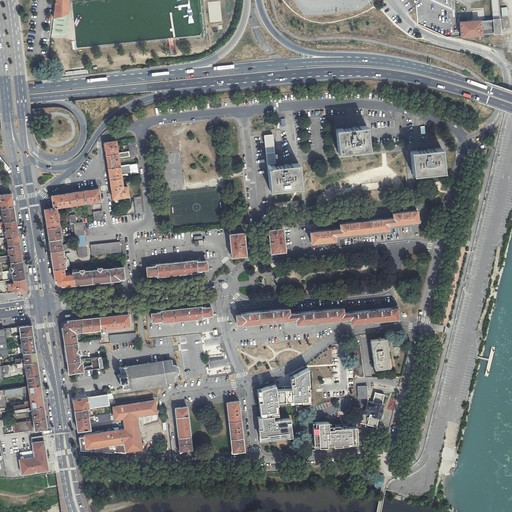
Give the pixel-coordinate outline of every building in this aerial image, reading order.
[(67,0),(54,0),(54,6),(53,20),(66,16),(67,15),(67,0)] [(66,16),(53,20),(50,35),(63,36),(66,16)] [(499,33),(498,18),(492,19),(492,21),(480,22),(479,20),(459,21),(460,36),(499,33)] [(366,125),(351,127),(335,129),(337,152),(368,149),(366,125)] [(298,163),(285,165),(274,166),(274,163),(276,163),(272,134),(263,135),(269,190),(300,186),(298,163)] [(104,143),(105,148),(106,155),(118,153),(116,141),(104,143)] [(440,148),(425,149),(410,151),(412,174),(443,171),(440,148)] [(130,158),(135,157),(134,151),(129,152),(118,153),(106,155),(106,157),(107,164),(108,168),(119,166),(118,158),(129,157),(130,158)] [(130,165),(119,166),(108,168),(109,173),(110,179),(121,178),(121,175),(127,175),(131,175),(130,165)] [(122,187),(121,178),(110,179),(110,185),(111,191),(112,199),(129,197),(127,186),(122,187)] [(98,188),(94,189),(83,191),(85,203),(100,200),(98,188)] [(83,191),(82,191),(70,193),(67,193),(69,205),(85,203),(83,191)] [(56,207),(69,205),(67,193),(57,195),(51,196),(53,208),(56,207)] [(13,206),(12,200),(11,194),(0,194),(0,205),(1,205),(1,208),(13,206)] [(143,213),(141,197),(134,197),(136,214),(143,213)] [(298,201),(274,202),(274,211),(299,210),(298,201)] [(3,222),(15,220),(14,213),(13,206),(1,208),(0,207),(0,212),(2,212),(3,222)] [(57,213),(56,207),(53,208),(44,209),(46,220),(47,227),(59,226),(58,217),(59,217),(58,213),(57,213)] [(310,244),(323,242),(336,241),(335,236),(389,230),(389,225),(419,222),(418,210),(392,213),(393,218),(338,223),(339,229),(309,232),(310,244)] [(103,219),(102,211),(92,212),(93,220),(103,219)] [(7,244),(19,243),(17,232),(15,220),(3,222),(0,222),(0,227),(0,228),(0,227),(3,226),(5,226),(5,231),(5,235),(6,235),(7,244)] [(72,236),(74,236),(84,234),(82,222),(76,223),(70,224),(72,236)] [(268,251),(271,251),(274,250),(274,251),(282,250),(282,246),(283,246),(281,228),(283,228),(282,223),(272,224),(267,225),(268,234),(266,234),(268,251)] [(48,233),(49,240),(59,238),(61,238),(59,226),(47,227),(48,233)] [(225,229),(225,230),(225,234),(227,234),(229,252),(230,251),(231,256),(239,255),(239,254),(241,254),(244,254),(242,237),(241,237),(240,228),(225,229)] [(86,246),(84,234),(74,236),(76,247),(86,246)] [(192,237),(193,245),(201,244),(200,236),(192,237)] [(61,249),(59,238),(49,240),(49,246),(50,251),(61,249)] [(116,252),(115,242),(94,245),(96,254),(98,254),(106,253),(116,252)] [(63,249),(61,249),(50,251),(51,259),(59,258),(59,257),(65,256),(65,255),(63,255),(63,249)] [(0,263),(0,264),(10,262),(21,260),(20,252),(9,253),(9,254),(9,256),(0,256),(0,263)] [(59,259),(52,260),(52,262),(53,268),(64,267),(69,266),(68,259),(66,260),(66,259),(59,260),(59,259)] [(12,271),(23,269),(22,267),(21,260),(10,262),(11,267),(9,267),(10,271),(12,271)] [(151,276),(162,275),(193,272),(200,271),(200,269),(205,269),(204,260),(199,261),(199,260),(150,265),(150,266),(145,267),(146,275),(151,275),(151,276)] [(123,279),(122,266),(108,268),(109,280),(115,280),(123,279)] [(65,274),(64,267),(53,268),(55,280),(56,281),(56,282),(57,283),(58,284),(59,284),(60,284),(61,284),(62,286),(67,285),(73,284),(72,274),(65,274)] [(97,269),(91,270),(92,282),(98,282),(100,281),(99,275),(98,267),(97,267),(97,269)] [(108,268),(101,269),(101,274),(101,281),(109,280),(108,268)] [(23,269),(12,271),(13,280),(24,278),(23,269)] [(92,282),(91,270),(83,270),(82,269),(78,269),(78,271),(72,272),(72,274),(73,284),(81,283),(92,282)] [(24,278),(13,280),(13,283),(7,283),(8,293),(26,290),(25,284),(24,278)] [(193,307),(163,310),(155,311),(155,313),(150,313),(151,321),(156,320),(156,322),(205,317),(205,315),(210,315),(209,306),(204,307),(204,305),(193,307)] [(350,324),(398,318),(396,307),(387,308),(352,312),(343,313),(342,308),(332,309),(300,312),(292,313),(293,319),(295,319),(296,324),(349,318),(350,324)] [(242,325),(293,319),(292,313),(289,314),(288,308),(280,309),(247,313),(240,313),(241,315),(235,316),(236,324),(241,323),(242,325)] [(120,314),(103,316),(98,317),(99,329),(128,326),(127,314),(120,314)] [(98,317),(88,318),(80,318),(81,331),(99,329),(98,317)] [(77,331),(81,331),(80,318),(67,320),(67,321),(66,321),(64,322),(63,323),(62,324),(62,326),(61,327),(63,335),(64,343),(77,341),(75,329),(77,329),(77,331)] [(19,332),(20,336),(32,334),(31,325),(3,329),(5,338),(11,337),(11,333),(19,332)] [(108,335),(109,343),(136,340),(135,333),(108,335)] [(20,336),(23,353),(35,351),(32,334),(20,336)] [(372,343),(377,371),(392,369),(387,340),(372,343)] [(352,344),(353,363),(354,378),(364,377),(359,344),(352,344)] [(15,364),(16,364),(36,361),(35,351),(23,353),(23,358),(21,359),(21,357),(14,358),(15,364)] [(67,367),(68,372),(103,368),(101,357),(91,358),(91,365),(85,366),(85,367),(83,368),(82,362),(79,362),(79,360),(67,361),(67,367)] [(171,359),(119,366),(120,373),(118,373),(119,382),(121,382),(122,389),(174,381),(174,376),(175,376),(176,375),(177,374),(178,372),(178,370),(178,368),(177,367),(176,366),(175,365),(173,365),(172,365),(171,359)] [(36,361),(16,364),(17,369),(25,368),(26,376),(38,374),(36,361)] [(0,365),(0,379),(2,380),(2,374),(8,373),(9,370),(8,365),(0,366),(0,365)] [(259,416),(256,417),(259,443),(291,439),(289,418),(272,419),(272,416),(277,415),(277,402),(301,400),(301,402),(309,401),(306,367),(289,377),(290,389),(274,389),(274,384),(256,390),(259,416)] [(40,384),(38,374),(26,376),(27,386),(40,384)] [(27,386),(0,389),(0,407),(6,406),(4,394),(22,392),(22,394),(28,393),(29,400),(23,401),(24,403),(14,404),(14,409),(43,405),(40,384),(27,386)] [(357,385),(357,398),(366,397),(366,401),(364,412),(361,411),(358,422),(375,426),(378,416),(379,416),(382,405),(381,404),(384,394),(375,391),(372,402),(369,401),(368,395),(366,394),(365,384),(357,385)] [(108,404),(107,394),(72,399),(73,404),(74,409),(86,408),(108,404)] [(154,400),(125,404),(126,411),(128,422),(132,449),(140,448),(136,416),(156,413),(154,400)] [(240,420),(239,410),(238,401),(226,402),(228,422),(240,420)] [(113,413),(126,411),(125,404),(112,406),(113,413)] [(45,417),(43,405),(14,409),(15,414),(31,411),(32,421),(40,419),(40,418),(45,417)] [(187,407),(174,408),(175,418),(188,416),(187,407)] [(74,409),(74,414),(75,418),(88,417),(86,408),(74,409)] [(123,417),(124,423),(128,422),(126,411),(113,413),(114,419),(123,417)] [(190,437),(188,416),(175,418),(176,424),(178,438),(190,437)] [(46,429),(45,417),(40,418),(40,419),(32,421),(12,424),(14,433),(46,429)] [(75,418),(76,425),(77,431),(90,429),(88,417),(75,418)] [(242,437),(241,428),(240,420),(228,422),(230,439),(242,437)] [(313,422),(314,447),(358,444),(357,423),(331,425),(332,421),(313,422)] [(125,429),(119,430),(121,443),(123,442),(124,450),(132,449),(128,422),(124,423),(125,429)] [(85,448),(121,443),(119,430),(83,435),(85,448)] [(48,470),(43,436),(31,438),(34,457),(19,459),(21,474),(48,470)] [(178,438),(179,451),(185,450),(191,449),(190,437),(178,438)] [(232,452),(237,451),(244,451),(242,437),(230,439),(232,452)] [(383,476),(377,475),(374,487),(380,488),(383,476)]
